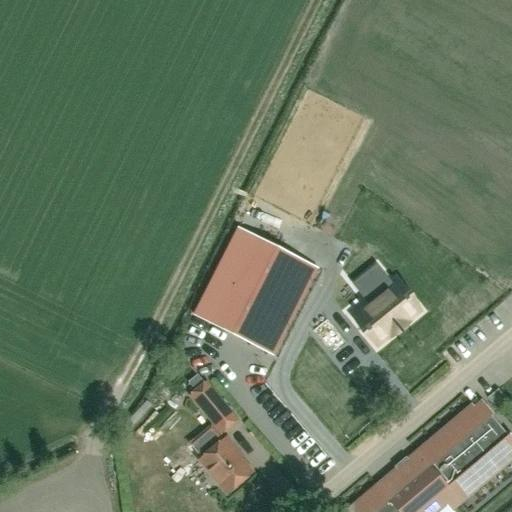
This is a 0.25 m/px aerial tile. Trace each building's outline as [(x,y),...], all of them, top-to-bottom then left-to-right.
[(237,228),(192,315),(271,355),(315,268),(237,228)] [(357,320),(379,347),(420,313),(398,286),(394,289),(389,282),(366,300),(372,307),(357,320)] [(327,347),(340,337),(323,317),(311,327),(327,347)] [(190,396),(221,433),(236,420),(205,383),(190,396)] [(474,410),(472,407),(346,511),(438,511),(447,505),(452,511),(511,459),(511,439),(508,435),(507,436),(492,418),(493,417),(482,403),(474,410)] [(225,438),(201,459),(199,461),(226,494),(251,473),(233,452),(235,450),(225,438)]
